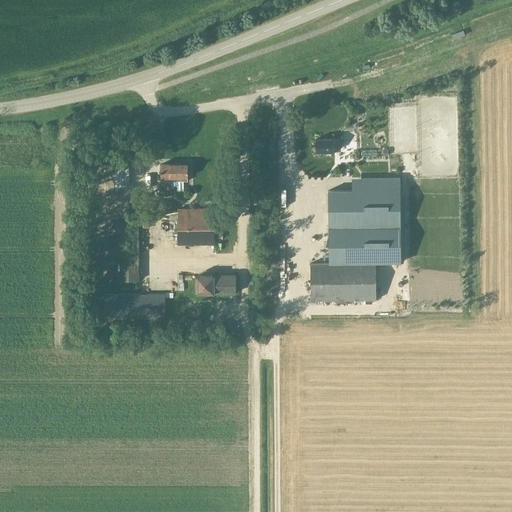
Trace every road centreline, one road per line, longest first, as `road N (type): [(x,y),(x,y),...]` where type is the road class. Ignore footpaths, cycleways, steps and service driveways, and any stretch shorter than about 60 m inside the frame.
road 1 (unclassified): [(143,77),(342,0)]
road 2 (unclassified): [(143,77),(154,106),(167,112),(331,83)]
road 3 (unclassified): [(0,109),(143,77)]
